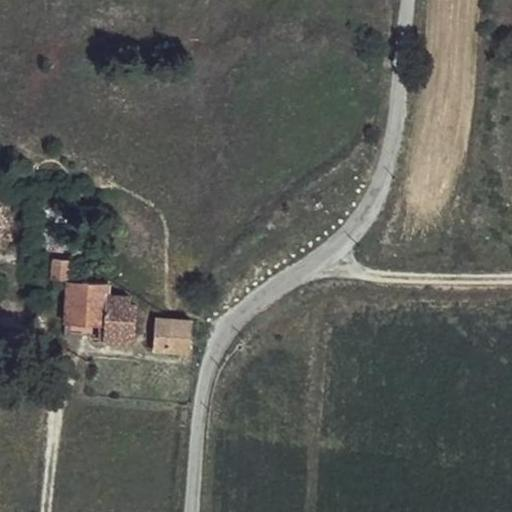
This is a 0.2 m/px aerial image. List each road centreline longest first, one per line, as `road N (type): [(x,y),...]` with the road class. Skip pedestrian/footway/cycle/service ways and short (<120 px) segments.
road 1 (unclassified): [(409,0),(389,160),(362,217),(329,259),(257,302),(217,349),(200,407),(192,511)]
road 2 (track): [(511,280),(369,276),(329,259)]
road 3 (track): [(62,385),(47,511)]
